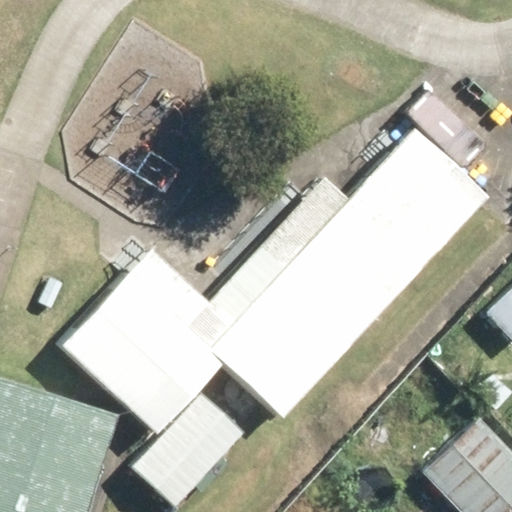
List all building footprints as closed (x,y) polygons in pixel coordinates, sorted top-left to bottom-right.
[(214,345),(285,412),(482,204),(411,137),(214,345)] [(223,355),(126,264),(58,337),(154,427),(223,355)] [(511,336),(511,285),(487,309),(511,336)] [(77,511),(114,404),(0,365),(0,511),(77,511)] [(426,469),(462,511),(495,511),(511,498),(511,466),(477,425),(426,469)]
